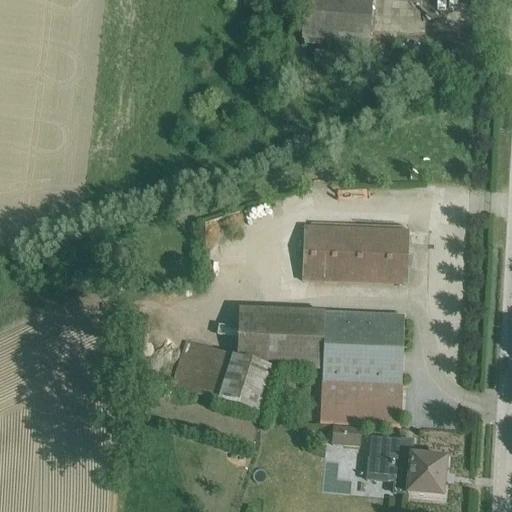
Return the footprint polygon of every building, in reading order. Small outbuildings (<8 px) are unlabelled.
[(274,0),(273,19),(284,20),(285,0),(274,0)] [(305,0),(302,49),(369,53),(372,0),(305,0)] [(314,54),(314,64),(363,65),(364,56),(314,54)] [(304,229),(302,283),(406,289),(408,233),(304,229)] [(185,344),(170,391),(265,421),(279,374),(273,372),(321,374),(320,427),(401,430),(404,318),(326,316),(326,315),(239,310),(236,360),(185,344)] [(333,430),(331,449),(359,451),(361,432),(333,430)] [(367,462),(365,484),(388,487),(388,485),(394,486),(394,487),(393,487),(392,496),(442,501),(446,463),(428,461),(428,457),(413,456),(415,444),(400,442),(400,444),(371,441),(368,462),(367,462)]
